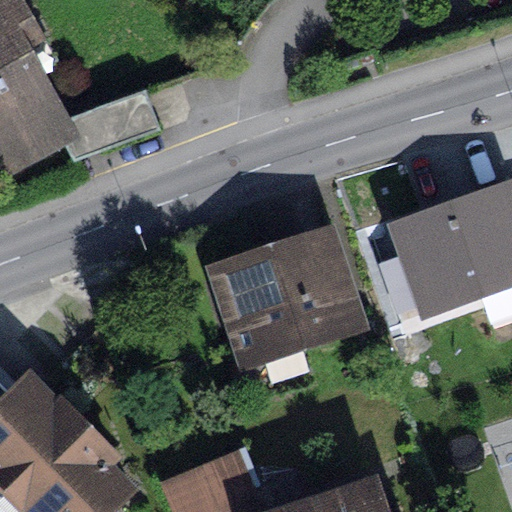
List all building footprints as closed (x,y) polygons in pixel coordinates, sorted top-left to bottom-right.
[(22,0),(0,0),(0,190),(66,154),(81,145),(70,124),(33,59),(51,49),(22,0)] [(161,136),(146,97),(70,124),(81,145),(66,154),(76,166),(161,136)] [(511,185),(387,229),(422,327),(511,295),(511,185)] [(335,231),(206,273),(242,378),(370,336),(335,231)] [(10,397),(0,407),(0,498),(13,511),(124,511),(141,496),(117,471),(122,463),(62,401),(58,404),(31,376),(10,397)] [(0,407),(10,397),(0,386),(0,407)] [(240,456),(162,487),(172,511),(257,511),(262,510),(240,456)] [(387,511),(377,482),(287,511),(387,511)]
